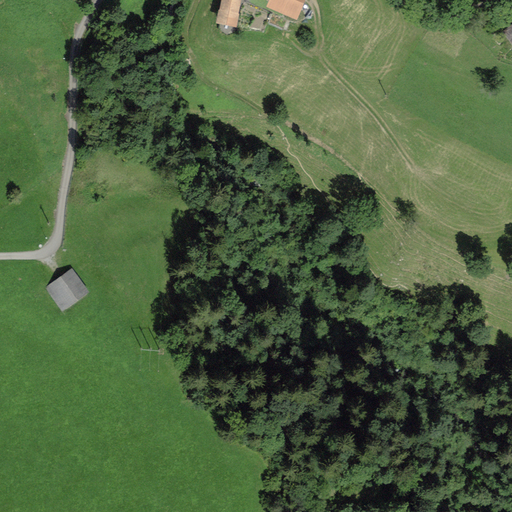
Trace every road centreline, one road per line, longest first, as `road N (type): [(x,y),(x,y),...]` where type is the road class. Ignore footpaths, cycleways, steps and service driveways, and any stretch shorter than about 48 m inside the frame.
road 1 (unclassified): [(0,255),(50,244),(59,225),(72,138),(71,57),(98,0)]
road 2 (track): [(274,119),(202,77),(185,34),(195,0)]
